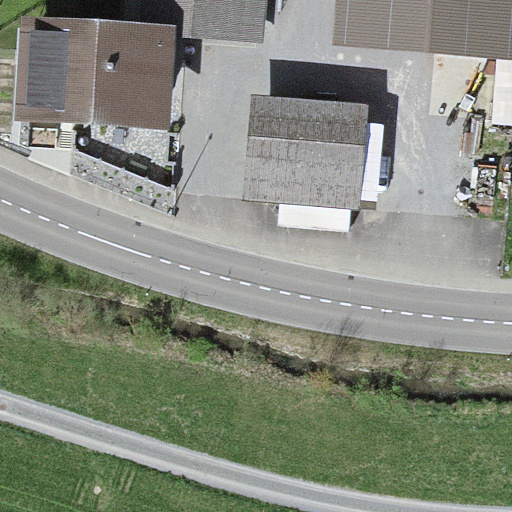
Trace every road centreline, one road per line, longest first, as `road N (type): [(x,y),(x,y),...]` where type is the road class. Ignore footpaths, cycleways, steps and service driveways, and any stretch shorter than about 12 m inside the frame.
road 1 (secondary): [(0,202),(128,252),(299,299),(511,324)]
road 2 (unclassified): [(0,416),(276,493),(434,511)]
